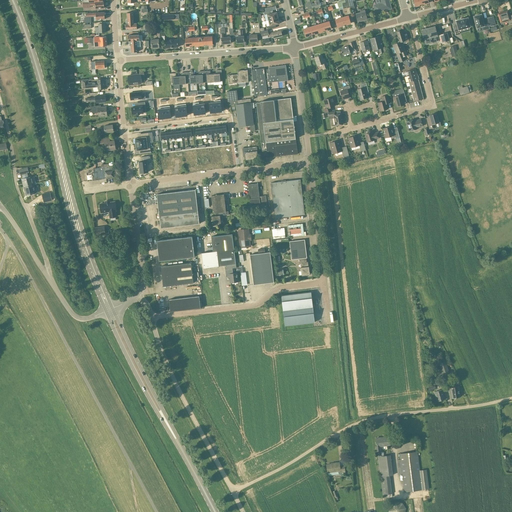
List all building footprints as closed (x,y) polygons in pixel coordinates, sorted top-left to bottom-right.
[(347,8),(350,7),(348,0),(346,0),(345,0),(337,2),(338,7),(343,5),(343,7),(347,7),(347,8)] [(375,0),(377,4),(374,5),(376,13),(384,10),(388,9),(391,9),(388,0),(375,0)] [(268,20),(278,18),(277,12),(273,13),(272,10),(266,11),(263,12),(264,15),(267,14),(268,20)] [(365,11),(365,10),(361,11),(361,12),(356,14),(358,21),(360,20),(361,21),(367,19),(365,11)] [(511,14),(509,16),(508,12),(503,13),(502,12),(498,14),(501,23),(508,20),(509,24),(511,22),(511,14)] [(481,14),(474,16),(477,28),(484,26),(484,27),(491,25),(489,19),(485,20),(485,21),(483,21),(481,14)] [(342,18),(344,24),(346,23),(347,24),(351,23),(348,16),(342,18)] [(278,18),(268,20),(270,26),(267,26),(267,29),(276,28),(275,25),(279,24),(278,18)] [(341,25),(344,24),(342,18),(335,19),(338,27),(342,26),(341,25)] [(468,18),(464,19),(463,18),(460,19),(460,20),(456,21),(457,25),(453,26),(456,35),(460,34),(459,30),(470,27),(468,18)] [(323,23),(325,30),(327,29),(328,30),(331,29),(329,21),(323,23)] [(254,24),(255,34),(250,35),(250,42),(257,41),(257,34),(260,34),(259,23),(254,24)] [(322,31),(325,30),(323,23),(316,25),(319,33),(322,32),(322,31)] [(319,33),(316,25),(310,27),(312,33),(315,33),(315,34),(319,33)] [(309,34),(312,33),(310,27),(304,29),(306,37),(310,36),(309,34)] [(435,27),(422,30),(425,42),(431,40),(431,38),(435,36),(437,36),(435,27)] [(231,37),(224,38),(224,34),(225,34),(225,29),(220,29),(221,38),(222,38),(222,44),(231,43),(231,37)] [(238,30),(239,37),(236,37),(237,43),(244,42),(244,36),(243,36),(243,30),(238,30)] [(401,42),(402,44),(409,42),(408,39),(405,39),(402,30),(400,31),(399,30),(398,31),(398,32),(397,32),(400,42),(401,42)] [(447,33),(440,35),(442,43),(449,41),(447,33)] [(378,52),(377,49),(379,48),(380,53),(384,52),(380,36),(370,38),(373,50),(374,52),(378,52)] [(92,41),(94,41),(94,47),(107,46),(106,37),(94,37),(94,38),(92,38),(92,37),(87,38),(88,43),(92,43),(92,41)] [(152,48),(159,47),(159,39),(151,40),(152,48)] [(165,48),(178,47),(178,40),(165,40),(165,48)] [(137,52),(137,41),(129,41),(129,42),(130,46),(131,46),(131,52),(137,52)] [(367,41),(360,43),(363,53),(370,51),(367,41)] [(348,46),(341,49),(341,51),(340,52),(342,56),(343,56),(353,53),(352,51),(356,50),(353,42),(349,43),(350,47),(348,47),(348,46)] [(401,42),(400,42),(393,45),(400,62),(405,61),(403,57),(407,55),(405,51),(402,44),(401,42)] [(449,47),(452,58),(458,56),(455,46),(449,47)] [(323,59),(322,55),(315,57),(318,66),(322,64),(324,69),(328,68),(325,59),(323,59)] [(93,61),(91,62),(91,67),(91,69),(96,69),(105,68),(104,61),(96,62),(95,62),(95,61),(93,61)] [(288,80),(286,65),(269,68),(270,75),(276,74),(277,80),(279,79),(280,81),(288,80)] [(264,70),(264,68),(251,70),(255,96),(259,96),(268,95),(267,91),(266,81),(269,81),(267,69),(264,70)] [(214,82),(214,85),(223,84),(221,70),(216,70),(216,74),(213,74),(214,82)] [(228,84),(232,84),(238,83),(248,82),(247,70),(237,71),(238,74),(228,75),(228,84)] [(196,75),(197,83),(197,84),(199,84),(199,83),(205,82),(204,71),(198,71),(199,75),(198,75),(196,75)] [(214,82),(213,74),(210,74),(210,71),(204,71),(205,82),(214,82)] [(179,84),(188,84),(187,72),(181,73),(181,76),(179,76),(179,84)] [(197,83),(196,75),(193,75),(193,72),(187,72),(188,84),(197,83)] [(179,84),(179,76),(176,77),(176,73),(170,74),(171,85),(173,85),(174,85),(174,87),(174,88),(175,88),(176,89),(180,88),(179,84)] [(407,75),(409,82),(418,79),(419,79),(418,76),(417,76),(416,73),(407,75)] [(140,74),(128,76),(129,85),(141,83),(141,81),(140,74)] [(97,79),(98,82),(88,83),(88,80),(81,81),(82,89),(98,88),(98,89),(105,88),(104,79),(97,79)] [(411,88),(420,86),(418,79),(409,82),(409,83),(410,86),(407,87),(408,89),(411,88)] [(360,84),(361,88),(358,90),(360,99),(367,98),(366,92),(368,91),(366,82),(360,84)] [(343,100),(350,98),(349,94),(351,93),(349,85),(343,87),(344,90),(340,91),(343,100)] [(412,95),(421,92),(420,86),(411,88),(412,92),(409,93),(409,95),(412,95)] [(462,89),(462,86),(459,87),(461,95),(469,92),(467,87),(462,89)] [(236,105),(251,103),(250,99),(238,100),(237,90),(227,91),(228,101),(228,105),(233,105),(236,105)] [(404,105),(403,103),(407,102),(404,91),(396,93),(397,96),(394,97),(395,103),(397,103),(397,106),(404,105)] [(142,99),(141,92),(130,93),(131,100),(142,99)] [(412,95),(413,99),(410,100),(410,103),(414,102),(414,101),(423,99),(421,92),(412,95)] [(380,111),(388,109),(387,104),(390,103),(388,95),(382,97),(384,101),(378,103),(380,111)] [(325,113),(332,111),(331,107),(334,106),(333,102),(334,102),(333,97),(324,100),(326,108),(324,109),(325,113)] [(298,154),(296,139),(293,119),(291,98),(273,100),(261,102),(261,103),(256,103),(261,139),(257,140),(258,143),(261,142),(263,156),(267,156),(268,158),(298,154)] [(142,106),(145,106),(145,102),(138,103),(139,106),(135,107),(132,107),(133,114),(136,114),(136,115),(140,114),(140,113),(143,113),(142,106)] [(251,103),(236,105),(239,126),(254,125),(251,103)] [(94,113),(98,113),(99,116),(107,115),(106,107),(98,108),(98,109),(95,109),(95,107),(90,107),(91,112),(94,112),(94,113)] [(335,115),(335,112),(328,113),(329,117),(334,116),(335,125),(343,124),(342,120),(341,114),(335,115)] [(430,129),(436,127),(435,124),(439,123),(436,113),(429,115),(430,117),(427,118),(430,129)] [(422,126),(421,120),(421,119),(415,121),(415,119),(407,122),(409,131),(417,129),(417,127),(422,126)] [(392,129),(391,126),(383,128),(385,133),(384,133),(385,138),(391,137),(391,139),(396,137),(398,145),(402,144),(400,137),(397,127),(392,129)] [(373,134),(372,131),(365,133),(367,142),(374,140),(374,139),(380,137),(378,132),(373,134)] [(135,144),(149,143),(148,133),(141,134),(142,137),(138,138),(136,138),(136,140),(135,141),(135,144)] [(351,148),(359,145),(361,152),(366,150),(363,141),(360,142),(358,135),(348,138),(351,148)] [(110,142),(109,138),(99,140),(100,146),(105,146),(106,151),(108,151),(108,150),(111,149),(111,150),(115,149),(114,141),(110,142)] [(333,153),(342,151),(344,157),(349,155),(346,146),(341,148),(339,140),(330,143),(333,153)] [(150,152),(149,143),(135,144),(136,148),(137,148),(137,150),(139,150),(143,149),(144,153),(150,152)] [(256,147),(249,148),(251,159),(258,158),(256,147)] [(251,159),(249,148),(243,148),(244,156),(245,156),(246,160),(251,159)] [(142,162),(139,162),(140,173),(148,172),(147,163),(150,163),(149,156),(141,157),(142,162)] [(105,167),(105,165),(101,165),(101,167),(93,168),(94,172),(92,173),(93,181),(104,179),(106,178),(106,179),(114,178),(113,170),(112,166),(105,167)] [(24,188),(34,185),(33,184),(36,183),(34,177),(32,177),(22,179),(24,188)] [(301,179),(271,183),(276,222),(306,219),(301,179)] [(259,196),(258,183),(248,185),(251,209),(261,208),(260,205),(264,204),(265,208),(267,207),(266,195),(259,196)] [(36,193),(34,185),(24,188),(26,196),(36,193)] [(161,228),(199,224),(195,190),(157,194),(161,228)] [(52,200),(50,194),(50,192),(42,194),(43,196),(44,202),(52,200)] [(228,211),(226,212),(224,194),(211,196),(214,213),(215,213),(215,216),(212,216),(213,226),(217,225),(216,224),(221,223),(220,216),(229,214),(228,211)] [(101,213),(109,212),(110,218),(116,217),(115,211),(116,211),(115,202),(100,204),(101,213)] [(105,226),(95,227),(96,235),(106,234),(105,226)] [(241,247),(246,247),(246,244),(250,244),(248,229),(239,231),(241,247)] [(217,251),(219,266),(225,265),(226,277),(230,276),(231,283),(238,282),(237,273),(233,273),(233,268),(236,268),(232,234),(211,236),(213,252),(217,251)] [(159,261),(195,257),(192,236),(157,241),(159,261)] [(307,262),(306,258),(307,258),(305,240),(290,242),(292,260),(300,259),(301,267),(302,276),(310,275),(309,266),(308,266),(308,262),(307,262)] [(254,285),(274,282),(270,252),(250,255),(254,285)] [(163,287),(194,283),(191,263),(161,266),(163,287)] [(239,268),(242,285),(248,284),(245,267),(239,268)] [(285,326),(315,322),(311,292),(281,296),(285,326)] [(170,312),(201,308),(199,296),(169,300),(170,312)] [(445,361),(439,363),(444,379),(450,377),(445,361)] [(452,398),(461,397),(459,386),(450,388),(452,398)] [(437,401),(445,399),(443,390),(435,392),(437,401)] [(377,456),(378,456),(382,494),(392,494),(390,476),(393,475),(391,455),(382,456),(380,446),(390,445),(389,436),(376,438),(377,446),(376,446),(377,456)] [(420,470),(418,453),(418,451),(398,454),(398,457),(400,458),(401,459),(397,460),(399,474),(402,474),(405,492),(429,489),(427,469),(420,470)] [(340,466),(340,462),(334,463),(334,464),(327,464),(328,472),(339,471),(340,473),(345,472),(344,465),(340,466)] [(403,502),(396,500),(390,504),(388,510),(389,511),(405,511),(406,508),(403,502)]
